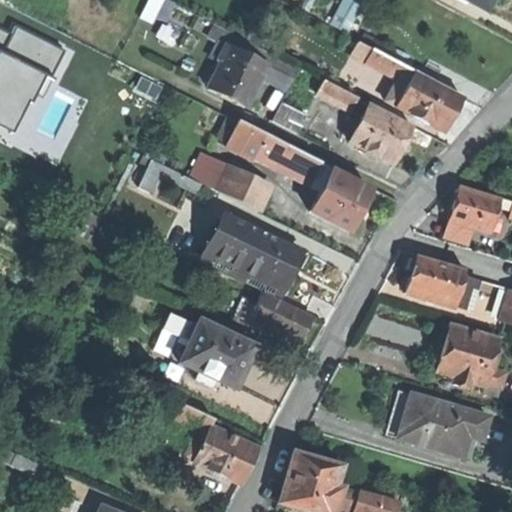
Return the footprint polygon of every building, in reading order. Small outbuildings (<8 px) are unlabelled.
[(463,0),(487,13),(494,0),(463,0)] [(9,35),(0,30),(0,126),(12,132),(26,102),(35,107),(64,49),(13,25),(9,35)] [(390,78),(398,64),(357,43),(349,57),(390,78)] [(207,91),(244,109),(253,91),(265,66),(229,48),(228,50),(223,48),(220,54),(224,56),(207,91)] [(451,115),(460,98),(413,73),(404,91),(395,108),(442,132),(451,115)] [(350,112),(357,99),(322,82),(315,95),(350,112)] [(386,103),(395,108),(404,91),(395,86),(386,103)] [(271,123),(297,135),(305,118),(279,105),(271,123)] [(410,128),(368,106),(349,144),(364,152),(363,153),(375,160),(376,158),(391,165),(400,147),(410,128)] [(215,140),(225,145),(236,123),(226,118),(215,140)] [(225,145),(308,186),(319,164),(236,123),(225,145)] [(197,184),(216,193),(228,168),(200,155),(188,179),(197,184)] [(193,192),(197,184),(188,179),(144,158),(140,165),(147,169),(137,189),(151,196),(161,176),(193,192)] [(308,186),(320,192),(329,173),(331,169),(319,164),(308,186)] [(216,193),(256,212),(268,188),(228,168),(216,193)] [(368,192),(329,173),(320,192),(309,213),(348,232),(357,214),(368,192)] [(498,199),(457,187),(452,204),(447,222),(448,223),(471,229),(488,234),(496,208),(498,199)] [(511,203),(498,199),(496,208),(509,212),(511,203)] [(219,260),(278,290),(298,250),(226,215),(215,237),(227,243),(219,260)] [(466,246),(471,229),(448,223),(443,239),(466,246)] [(298,275),(308,255),(298,250),(278,290),(288,295),(298,275)] [(405,295),(453,309),(456,301),(462,278),(465,270),(416,256),(415,259),(409,260),(406,269),(411,274),(408,283),(405,295)] [(284,304),(288,295),(278,290),(219,260),(214,270),(264,294),(277,301),(284,304)] [(472,281),(462,278),(456,301),(465,304),(470,289),(472,281)] [(479,283),(472,281),(470,289),(476,291),(479,283)] [(500,323),(511,326),(511,292),(509,292),(500,323)] [(249,322),(263,329),(277,301),(264,294),(257,306),(249,322)] [(235,315),(249,322),(257,306),(243,299),(235,315)] [(310,317),(284,304),(277,301),(263,329),(296,346),(299,340),(302,334),(306,327),(310,317)] [(244,334),(249,322),(235,315),(229,327),(244,334)] [(175,337),(187,343),(195,327),(183,322),(175,337)] [(251,349),(197,323),(195,327),(187,343),(177,363),(231,389),(241,368),(251,349)] [(435,356),(433,362),(437,364),(435,372),(453,377),(451,386),(469,391),(471,383),(484,387),(485,386),(499,390),(503,375),(489,371),(497,342),(448,328),(442,349),(437,348),(435,356)] [(308,337),(302,334),(299,340),(305,343),(308,337)] [(385,436),(397,440),(409,395),(397,392),(391,412),(385,436)] [(409,395),(397,440),(475,462),(488,418),(409,395)] [(175,422),(206,436),(209,430),(211,431),(215,421),(182,406),(175,422)] [(211,431),(209,430),(206,436),(201,447),(191,442),(184,458),(193,463),(193,464),(239,485),(247,469),(255,451),(211,431)] [(285,480),(278,505),(303,511),(334,511),(336,509),(341,490),(334,488),(340,467),(292,454),(285,480)] [(174,483),(180,470),(154,458),(148,471),(174,483)] [(18,470),(36,478),(41,468),(23,460),(18,470)] [(395,511),(398,505),(341,490),(336,509),(344,511),(395,511)]
